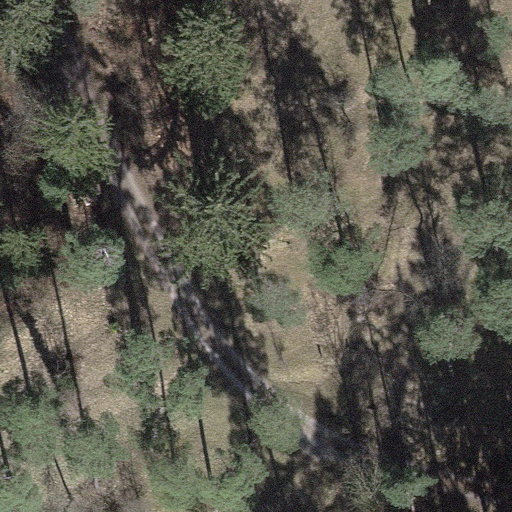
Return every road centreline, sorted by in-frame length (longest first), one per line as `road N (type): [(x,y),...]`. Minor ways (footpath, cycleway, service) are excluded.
road 1 (track): [(511,501),(307,454),(148,232),(52,0)]
road 2 (track): [(511,169),(307,454)]
